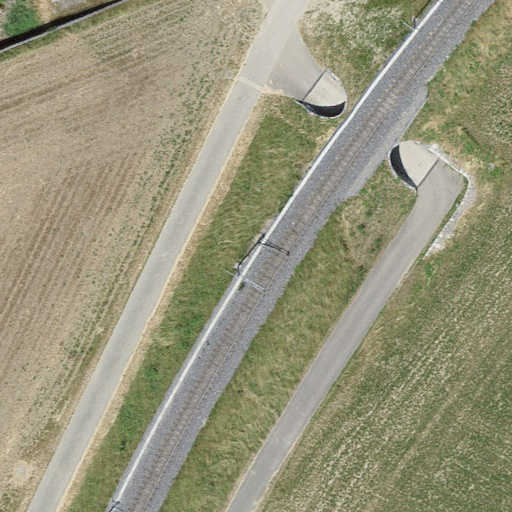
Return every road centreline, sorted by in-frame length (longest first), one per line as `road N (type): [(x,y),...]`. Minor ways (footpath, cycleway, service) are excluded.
road 1 (track): [(243,511),(380,281),(448,184),(265,54)]
road 2 (track): [(29,511),(298,0)]
